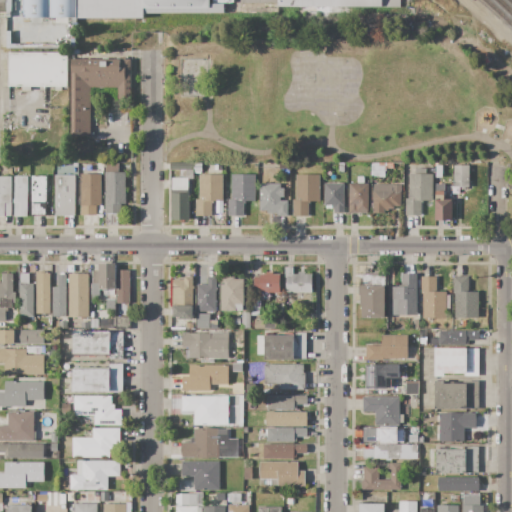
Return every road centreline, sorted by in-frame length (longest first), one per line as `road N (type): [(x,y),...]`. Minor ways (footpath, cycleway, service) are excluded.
road 1 (residential): [(0,245),(511,245)]
road 2 (residential): [(151,58),(151,511)]
road 3 (residential): [(335,245),(336,511)]
road 4 (residential): [(506,245),(507,511)]
